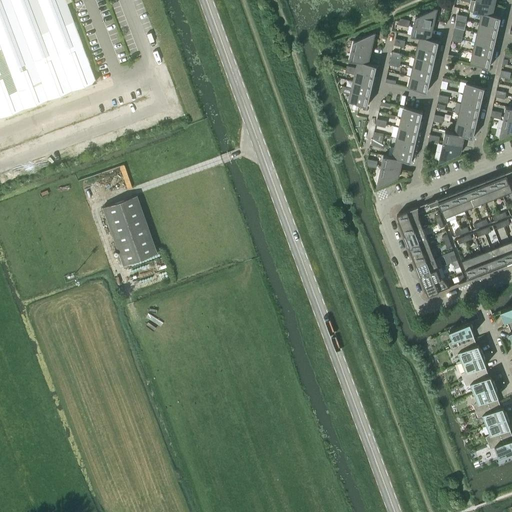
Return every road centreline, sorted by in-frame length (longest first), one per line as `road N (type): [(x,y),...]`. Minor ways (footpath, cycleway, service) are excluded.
road 1 (secondary): [(395,511),(206,0)]
road 2 (track): [(433,511),(244,0)]
road 3 (residential): [(381,208),(419,312),(475,290)]
road 4 (residential): [(485,167),(480,149),(504,40)]
